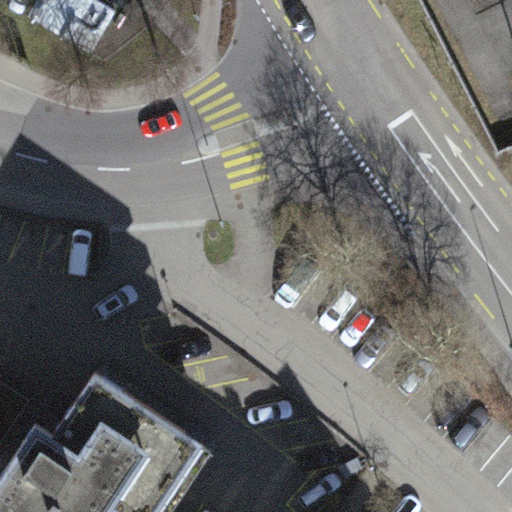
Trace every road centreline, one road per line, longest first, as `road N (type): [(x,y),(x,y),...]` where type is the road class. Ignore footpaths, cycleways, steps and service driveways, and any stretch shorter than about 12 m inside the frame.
road 1 (residential): [(73,167),(477,511)]
road 2 (secondary): [(372,82),(176,154),(73,167)]
road 3 (primary): [(372,82),(511,269)]
